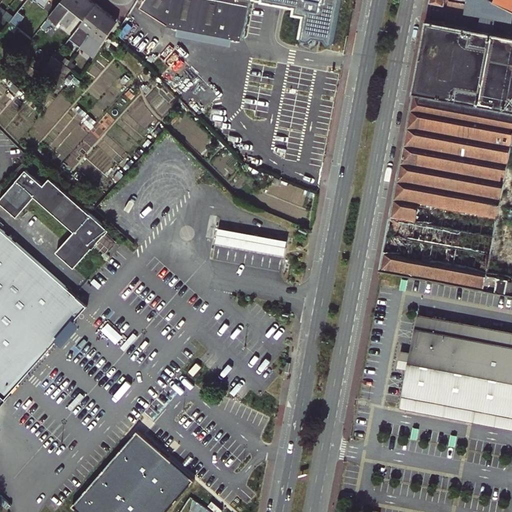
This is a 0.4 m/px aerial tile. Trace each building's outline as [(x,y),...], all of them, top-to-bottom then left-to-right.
[(97,4),(92,0),(62,0),(48,19),(59,29),(64,23),(69,27),(80,12),(86,17),(97,4)] [(170,25),(172,23),(169,23),(172,11),(157,7),(146,0),(143,0),(140,5),(170,25)] [(179,25),(234,35),(244,37),(251,0),(146,0),(157,7),(172,11),(169,23),(172,23),(179,25)] [(465,13),(481,16),(495,19),(511,21),(511,9),(493,0),(467,0),(467,3),(465,13)] [(511,0),(493,0),(511,9),(511,0)] [(31,8),(25,3),(11,21),(17,27),(31,8)] [(108,12),(97,4),(86,17),(74,33),(86,42),(108,12)] [(118,20),(108,12),(86,42),(99,52),(118,20)] [(479,29),(493,32),(495,19),(481,16),(479,29)] [(511,35),(493,32),(479,29),(428,20),(400,163),(390,217),(495,235),(511,144),(511,35)] [(233,43),(234,35),(179,25),(177,33),(233,43)] [(248,94),(246,110),(262,112),(264,97),(248,94)] [(28,170),(2,200),(20,217),(38,197),(76,232),(58,251),(76,267),(110,229),(93,214),(92,215),(52,179),(46,186),(28,170)] [(26,227),(40,240),(51,228),(37,215),(26,227)] [(511,275),(488,271),(495,235),(390,217),(380,270),(511,293),(511,275)] [(287,237),(217,225),(214,239),(285,251),(287,237)] [(0,391),(6,397),(19,382),(19,377),(30,366),(35,366),(45,355),(61,336),(60,332),(71,322),(75,323),(88,305),(0,226),(0,391)] [(116,236),(110,230),(93,248),(99,254),(103,250),(106,253),(117,242),(113,238),(116,236)] [(511,332),(419,315),(412,354),(402,352),(400,366),(410,369),(403,405),(511,425),(511,332)] [(60,396),(64,391),(49,378),(45,382),(60,396)] [(166,511),(194,479),(139,430),(73,505),(81,511),(166,511)] [(217,511),(196,498),(190,507),(198,511),(217,511)]
